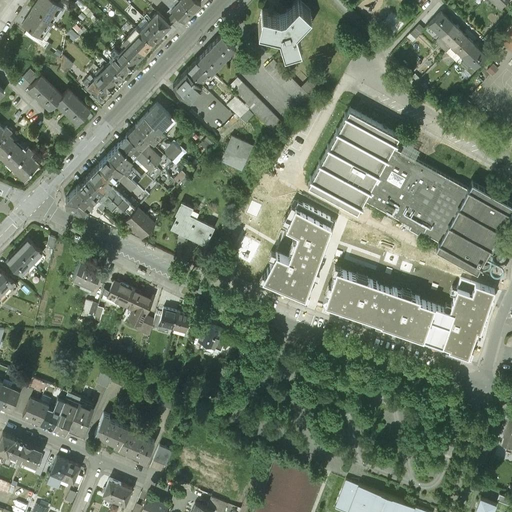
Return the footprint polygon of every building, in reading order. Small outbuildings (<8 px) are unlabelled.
[(54,0),(37,0),(32,9),(48,20),(54,13),(58,13),(63,6),(58,3),(54,0)] [(178,0),(175,3),(167,12),(174,19),(179,24),(192,11),(180,0),(178,0)] [(180,0),(192,11),(200,2),(197,0),(180,0)] [(294,0),(285,10),(279,12),(261,7),(257,24),(278,29),(283,47),(300,42),(295,25),(310,9),(301,0),(294,0)] [(48,20),(32,9),(22,24),(27,28),(38,35),(39,35),(43,28),(47,29),(52,23),(48,20)] [(162,16),(157,11),(148,20),(161,33),(170,24),(162,16)] [(440,11),(428,24),(441,36),(453,23),(440,11)] [(174,19),(167,12),(162,16),(170,24),(174,19)] [(161,33),(148,20),(139,30),(152,42),(161,33)] [(424,29),(419,23),(410,33),(415,38),(424,29)] [(463,33),(453,23),(441,36),(451,46),(463,33)] [(139,30),(136,27),(127,36),(131,39),(144,52),(152,42),(139,30)] [(38,35),(27,28),(24,33),(45,47),(49,42),(39,35),(38,35)] [(221,33),(197,58),(210,70),(211,71),(235,46),(221,33)] [(474,43),(463,33),(451,46),(462,56),(474,43)] [(144,52),(131,39),(122,48),(135,61),(144,52)] [(511,42),(506,40),(503,47),(511,51),(511,42)] [(486,55),(474,43),(462,56),(474,68),(486,55)] [(135,61),(122,48),(119,52),(117,50),(113,54),(128,68),(135,61)] [(128,68),(113,54),(109,58),(111,59),(108,63),(121,75),(128,68)] [(301,85),(273,57),(264,66),(301,104),(310,95),(301,85)] [(210,70),(197,58),(186,69),(199,82),(210,70)] [(121,75),(108,63),(105,66),(103,65),(99,69),(114,83),(121,75)] [(30,67),(22,76),(31,84),(39,75),(30,67)] [(114,83),(99,69),(95,72),(97,74),(94,77),(107,90),(114,83)] [(199,82),(186,69),(173,84),(188,98),(202,84),(199,82)] [(62,94),(40,74),(28,87),(50,107),(57,101),(78,121),(90,108),(68,88),(62,94)] [(283,122),(237,76),(228,85),(274,131),(283,122)] [(310,76),(301,85),(310,95),(319,86),(310,76)] [(94,77),(91,81),(89,79),(85,83),(87,85),(91,89),(89,91),(94,95),(96,93),(100,97),(107,90),(94,77)] [(222,81),(213,91),(240,118),(249,108),(222,81)] [(157,101),(145,114),(159,128),(171,115),(157,101)] [(213,126),(223,116),(213,106),(203,116),(213,126)] [(401,151),(397,149),(397,148),(396,149),(392,147),(392,146),(395,141),(396,142),(397,141),(395,140),(398,135),(399,135),(398,135),(398,134),(393,132),(393,131),(392,132),(387,129),(388,128),(387,128),(387,129),(382,126),(382,125),(382,126),(377,123),(377,122),(376,123),(371,120),(372,119),(371,119),(371,120),(366,117),(366,116),(366,117),(361,114),(361,113),(360,114),(355,111),(356,111),(355,110),(355,111),(350,108),(350,109),(349,108),(349,109),(347,114),(345,113),(344,114),(346,115),(344,119),(343,119),(343,120),(341,124),(340,124),(341,125),(338,129),(336,129),(338,130),(335,135),(334,135),(335,135),(332,140),(331,140),(332,141),(329,145),(328,144),(327,145),(329,146),(326,151),(323,156),(321,161),(319,160),(318,161),(320,162),(318,167),(317,166),(317,167),(315,172),(314,171),(314,172),(315,172),(312,177),(310,176),(310,177),(312,178),(309,183),(308,182),(308,183),(309,183),(308,184),(309,184),(314,186),(313,187),(314,187),(314,186),(319,189),(319,190),(319,189),(324,192),(324,193),(325,192),(330,195),(329,196),(330,196),(330,195),(335,198),(334,198),(335,199),(335,198),(340,201),(340,202),(340,201),(345,204),(346,204),(351,207),(350,207),(351,208),(351,207),(356,210),(357,210),(358,210),(357,209),(360,204),(361,205),(362,205),(360,204),(363,199),(367,201),(368,201),(372,203),(372,204),(376,206),(377,206),(381,208),(380,208),(381,209),(381,208),(385,211),(389,213),(390,214),(390,213),(394,215),(394,216),(398,218),(399,218),(403,221),(407,223),(411,225),(409,229),(418,234),(421,230),(425,232),(425,233),(429,235),(433,237),(433,238),(434,238),(434,237),(438,240),(438,241),(439,241),(436,247),(436,248),(437,247),(442,250),(442,251),(442,250),(448,253),(448,254),(448,253),(454,256),(453,257),(454,257),(459,260),(460,260),(465,263),(465,264),(465,263),(471,266),(470,267),(471,267),(471,266),(476,269),(476,270),(477,270),(477,269),(480,264),(482,265),(482,264),(480,263),(483,257),(484,258),(484,257),(486,252),(487,252),(487,251),(490,246),(491,247),(492,246),(490,245),(493,240),(494,240),(493,239),(496,234),(497,234),(496,234),(499,228),(501,229),(502,228),(500,227),(503,222),(504,222),(503,222),(506,216),(506,217),(507,216),(506,216),(509,211),(511,211),(510,210),(511,205),(511,203),(507,201),(507,200),(507,201),(501,198),(502,197),(501,197),(495,194),(496,194),(495,194),(490,191),(489,191),(484,188),(484,187),(484,188),(478,185),(479,184),(478,184),(478,185),(473,182),(473,181),(472,181),(472,182),(472,181),(471,182),(472,182),(469,188),(467,187),(463,185),(462,185),(458,183),(458,182),(458,183),(454,180),(450,178),(449,177),(449,178),(445,176),(445,175),(441,173),(440,173),(436,171),(437,170),(436,170),(436,171),(432,168),(428,166),(427,165),(427,166),(423,164),(423,163),(419,161),(418,161),(414,159),(415,158),(414,158),(414,159),(413,158),(415,154),(411,152),(411,153),(409,152),(404,149),(402,152),(401,151)] [(159,128),(145,114),(135,124),(149,136),(152,133),(155,133),(161,140),(166,135),(159,128)] [(149,136),(135,124),(126,133),(155,161),(161,155),(148,143),(145,144),(143,142),(149,136)] [(24,149),(8,134),(12,130),(6,125),(2,129),(0,126),(0,154),(24,177),(38,163),(30,155),(33,151),(28,145),(24,149)] [(155,161),(126,133),(117,142),(131,155),(135,160),(139,156),(150,166),(152,164),(155,161)] [(251,144),(232,135),(222,159),(241,167),(251,144)] [(141,175),(129,163),(126,162),(126,160),(131,155),(117,142),(108,152),(137,180),(144,187),(151,179),(153,177),(146,170),(141,175)] [(137,180),(108,152),(98,163),(113,177),(118,171),(120,172),(119,173),(119,174),(132,186),(137,180)] [(113,177),(98,163),(88,173),(118,201),(123,195),(111,184),(110,184),(108,182),(113,177)] [(118,201),(88,173),(77,184),(96,202),(97,203),(101,200),(96,195),(99,191),(101,193),(100,194),(101,195),(112,206),(113,205),(118,201)] [(260,174),(232,247),(262,258),(271,235),(281,238),(285,226),(278,223),(292,186),(260,174)] [(156,185),(151,179),(144,187),(149,192),(156,185)] [(137,180),(132,186),(139,193),(144,187),(137,180)] [(96,202),(77,184),(65,197),(67,202),(87,212),(96,202)] [(135,207),(123,195),(118,201),(125,208),(130,212),(135,207)] [(125,208),(118,201),(113,205),(121,212),(125,208)] [(192,207),(181,202),(175,213),(177,214),(171,227),(180,232),(181,231),(187,233),(186,235),(198,241),(199,240),(205,243),(214,226),(189,214),(192,207)] [(300,208),(295,205),(285,226),(297,232),(294,240),(298,242),(295,250),(291,249),(288,257),(276,252),(263,274),(266,276),(265,278),(281,286),(282,284),(286,286),(286,287),(302,294),(303,292),(306,293),(332,221),(329,220),(330,217),(303,202),(300,208)] [(154,221),(137,205),(135,207),(130,212),(124,219),(142,235),(154,221)] [(56,236),(49,233),(46,245),(53,247),(56,236)] [(28,236),(17,248),(31,261),(42,249),(28,236)] [(31,261),(17,248),(6,259),(23,275),(28,269),(26,267),(31,261)] [(80,258),(72,276),(81,280),(92,285),(101,266),(89,261),(89,262),(80,258)] [(493,273),(498,265),(490,260),(485,268),(493,273)] [(16,282),(0,267),(0,288),(3,291),(8,286),(10,288),(16,282)] [(346,308),(352,310),(352,311),(362,315),(363,312),(370,314),(368,317),(376,320),(377,318),(381,319),(380,322),(389,325),(389,323),(395,326),(395,327),(403,330),(404,327),(416,331),(415,334),(422,336),(422,337),(429,340),(430,337),(442,341),(441,344),(448,347),(448,349),(464,354),(466,348),(470,350),(475,334),(473,334),(475,329),(479,330),(482,323),(478,321),(481,314),(485,315),(489,302),(485,300),(487,294),(491,295),(494,288),(460,277),(449,309),(419,299),(419,296),(410,293),(410,295),(401,292),(401,290),(393,287),(392,289),(376,284),(377,282),(366,278),(366,280),(355,277),(356,274),(340,269),(338,274),(334,272),(330,285),(333,285),(331,293),(327,292),(326,296),(323,298),(326,306),(331,304),(346,309),(346,308)] [(133,287),(114,278),(107,295),(126,303),(133,287)] [(92,285),(81,280),(79,286),(90,290),(92,285)] [(152,296),(133,287),(126,303),(134,307),(129,318),(140,322),(143,314),(148,304),(152,296)] [(98,303),(85,299),(81,315),(87,317),(88,313),(95,315),(97,306),(98,303)] [(156,308),(148,304),(143,314),(153,319),(155,312),(156,308)] [(103,307),(97,306),(95,315),(94,318),(99,319),(103,307)] [(177,309),(164,306),(161,313),(159,323),(172,327),(172,326),(177,309)] [(190,313),(177,309),(172,326),(185,330),(190,313)] [(161,313),(155,312),(153,319),(152,324),(159,326),(159,323),(161,313)] [(153,319),(143,314),(140,322),(138,327),(150,332),(152,324),(153,319)] [(229,330),(206,320),(203,327),(198,338),(202,340),(200,346),(212,351),(215,346),(220,348),(229,330)] [(203,327),(196,324),(193,336),(198,338),(203,327)] [(117,365),(107,358),(97,381),(108,385),(110,380),(117,365)] [(128,373),(117,365),(110,380),(123,385),(128,373)] [(32,376),(18,370),(15,376),(16,385),(22,384),(28,386),(32,376)] [(47,382),(32,376),(28,386),(34,389),(37,394),(44,388),(47,382)] [(1,383),(0,386),(0,404),(2,405),(10,386),(1,383)] [(18,389),(10,386),(2,405),(11,409),(18,394),(18,389)] [(166,393),(161,404),(173,410),(179,397),(175,395),(166,393)] [(49,403),(41,422),(53,427),(65,399),(61,397),(61,396),(59,395),(58,396),(53,394),(49,403)] [(33,396),(29,399),(22,414),(32,418),(40,399),(33,396)] [(49,403),(40,399),(32,418),(41,422),(49,403)] [(65,399),(53,427),(65,432),(67,425),(77,404),(71,402),(72,400),(69,399),(69,401),(65,399)] [(77,404),(67,425),(82,431),(92,406),(78,400),(77,404)] [(134,428),(109,417),(110,414),(104,411),(94,432),(115,441),(113,444),(140,456),(138,459),(145,461),(154,440),(133,431),(134,428)] [(511,416),(510,416),(503,435),(504,436),(502,443),(511,446),(511,416)] [(14,436),(3,431),(0,437),(0,450),(7,453),(14,436)] [(27,442),(14,436),(7,453),(15,457),(20,459),(27,442)] [(42,448),(27,442),(20,459),(25,461),(38,466),(42,457),(39,456),(42,448)] [(172,449),(159,444),(153,459),(166,464),(172,449)] [(69,460),(57,455),(47,480),(58,484),(62,476),(69,460)] [(11,461),(5,459),(2,464),(9,467),(11,461)] [(17,468),(16,470),(24,473),(27,468),(24,464),(25,461),(20,459),(20,460),(17,468)] [(80,464),(69,460),(62,476),(73,481),(80,464)] [(121,482),(109,477),(102,494),(114,499),(121,482)] [(431,511),(432,511),(358,482),(356,487),(350,484),(352,479),(346,477),(335,505),(347,510),(346,511),(431,511)] [(11,484),(0,478),(0,490),(7,493),(11,484)] [(121,482),(114,499),(125,503),(132,487),(121,482)] [(70,489),(65,499),(72,501),(76,491),(70,489)] [(151,511),(158,498),(147,493),(142,504),(139,511),(140,511),(151,511)] [(511,498),(499,493),(496,499),(508,504),(511,498)] [(228,502),(211,495),(209,500),(225,507),(228,502)] [(491,511),(496,502),(480,496),(473,511),(491,511)] [(164,511),(169,502),(158,498),(151,511),(164,511)] [(223,511),(225,507),(209,500),(206,506),(214,509),(213,509),(220,511),(223,511)] [(206,506),(195,501),(190,511),(212,511),(213,509),(214,509),(206,506)] [(136,502),(131,511),(138,511),(139,511),(142,504),(136,502)] [(17,506),(7,503),(5,507),(15,511),(17,506)]
